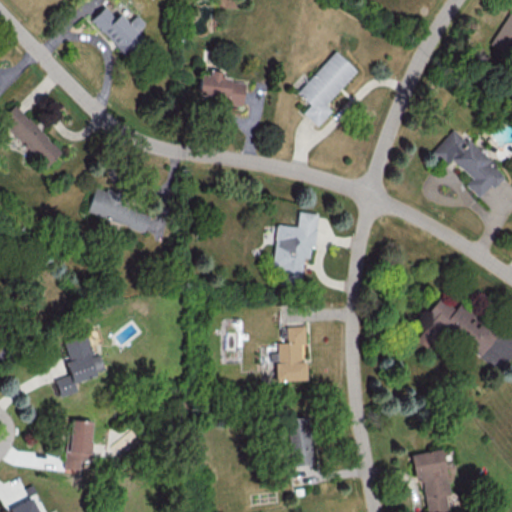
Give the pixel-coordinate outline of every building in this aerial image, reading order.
[(144,23),(134,14),(127,22),(118,13),(114,17),(103,5),(89,20),(124,53),(141,35),(137,30),(144,23)] [(511,57),(511,20),(504,17),(489,46),(511,57)] [(295,92),(308,104),(301,112),(316,125),(330,109),(324,104),(355,69),(333,50),(295,92)] [(242,102),(243,80),(221,79),(221,70),(208,70),(208,74),(198,74),(197,101),(242,102)] [(0,116),(0,119),(43,167),(59,152),(14,104),(0,116)] [(450,159),(470,177),(464,184),(477,196),(488,185),(492,188),(505,174),(452,127),(430,152),(445,165),(450,159)] [(85,212),(144,230),(148,215),(136,211),(139,200),(93,187),(85,212)] [(316,212),(297,210),(295,225),(275,223),(271,264),(280,265),(279,279),(299,281),(302,257),(308,257),(309,246),(313,247),(316,212)] [(494,336),(456,306),(454,308),(438,296),(418,321),(425,326),(414,339),(430,351),(446,330),(479,356),(494,336)] [(285,325),(285,341),(276,342),(277,361),(274,361),(274,380),(305,379),(305,360),(300,360),(299,343),(304,342),(303,325),(285,325)] [(58,395),(75,390),(72,381),(103,372),(98,353),(91,355),(85,333),(61,339),(67,360),(64,361),(68,373),(53,377),(58,395)] [(310,464),(309,416),(287,416),(288,476),(309,476),(309,464),(310,464)] [(65,469),(82,469),(82,460),(88,461),(89,420),(66,419),(65,469)] [(413,452),(422,511),(450,511),(440,448),(413,452)] [(38,511),(32,498),(6,509),(7,511),(38,511)]
